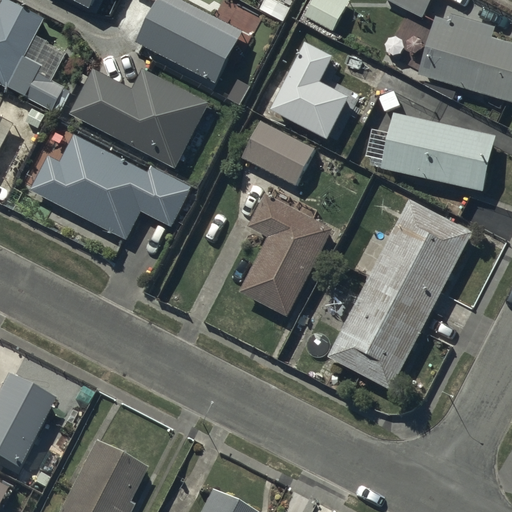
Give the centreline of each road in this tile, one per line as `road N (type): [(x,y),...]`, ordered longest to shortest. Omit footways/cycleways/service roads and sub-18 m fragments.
road 1 (residential): [(0,283),(439,503)]
road 2 (residential): [(439,503),(511,361)]
